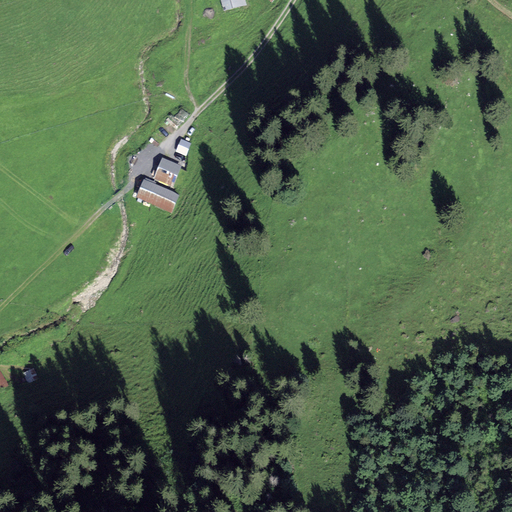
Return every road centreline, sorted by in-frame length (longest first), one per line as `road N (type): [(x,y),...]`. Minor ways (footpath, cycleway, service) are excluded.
road 1 (track): [(293,0),(185,124)]
road 2 (track): [(196,0),(185,124)]
